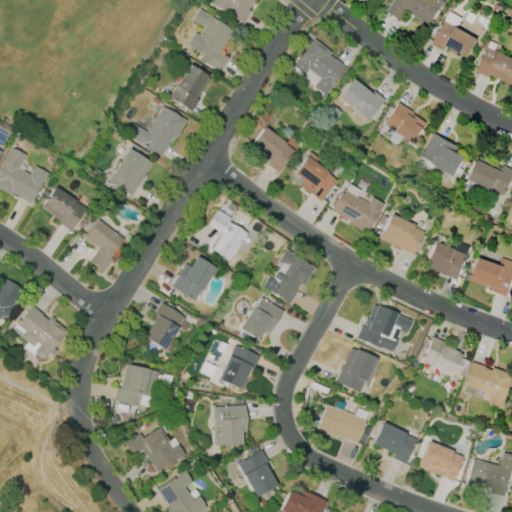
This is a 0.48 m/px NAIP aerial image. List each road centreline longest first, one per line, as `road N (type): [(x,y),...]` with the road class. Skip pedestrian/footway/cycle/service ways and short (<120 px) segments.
road 1 (residential): [(305,0),(83,358),(78,417),(131,511)]
road 2 (residential): [(435,511),(310,459),(284,422),(283,385),(352,264)]
road 3 (residential): [(511,334),(352,264),(206,161)]
road 4 (residential): [(322,0),(406,68),(511,124)]
road 5 (residential): [(0,233),(104,314)]
